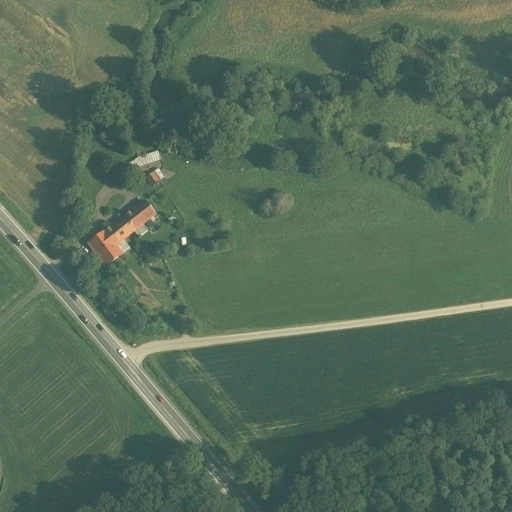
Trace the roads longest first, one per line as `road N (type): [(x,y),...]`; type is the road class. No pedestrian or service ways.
road 1 (unclassified): [(119,353),(511,302)]
road 2 (secondary): [(119,353),(255,511)]
